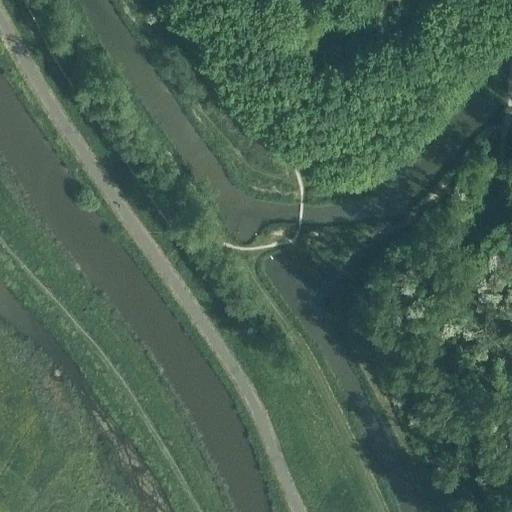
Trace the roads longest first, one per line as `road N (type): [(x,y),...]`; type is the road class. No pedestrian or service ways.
road 1 (track): [(511,43),(384,172),(340,187),(282,185),(255,176),(220,139),(127,0)]
road 2 (unknown): [(199,511),(121,383),(0,240)]
road 3 (unknown): [(511,60),(504,144),(511,212)]
